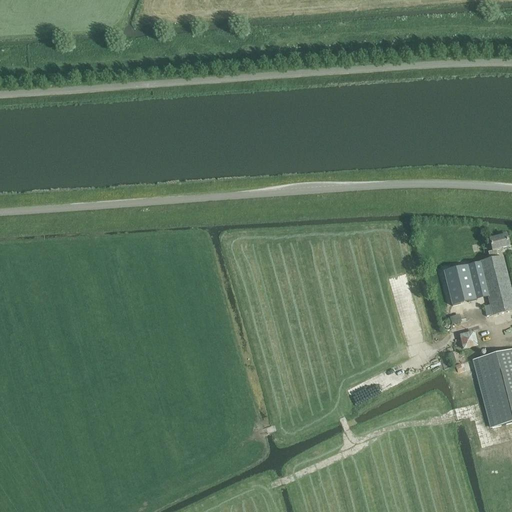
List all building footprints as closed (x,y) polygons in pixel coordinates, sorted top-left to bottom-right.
[(496,253),(510,250),(507,238),(489,242),(492,253),(488,254),(489,262),(478,265),(478,264),(468,266),(477,301),(487,298),(489,308),(484,309),(486,319),(492,317),(492,319),(511,313),(511,292),(503,258),(498,260),(496,253)] [(443,273),(451,308),(476,301),(467,267),(443,273)] [(450,317),(453,326),(462,323),(460,314),(450,317)] [(456,343),(457,352),(478,348),(475,332),(459,335),(460,342),(456,343)] [(511,350),(474,360),(481,388),(491,429),(511,423),(511,350)]
